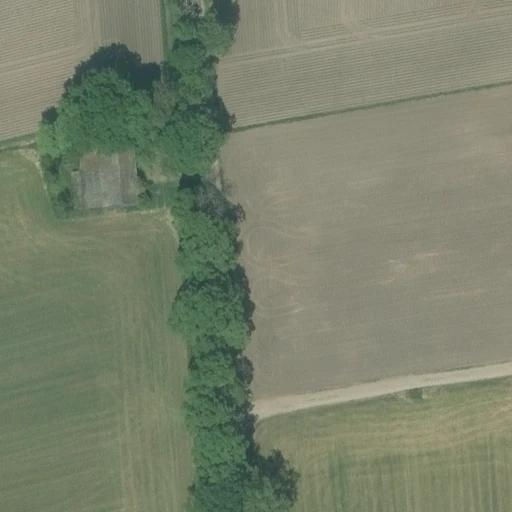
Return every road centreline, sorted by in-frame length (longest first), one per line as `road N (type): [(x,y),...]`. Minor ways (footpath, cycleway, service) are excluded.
road 1 (track): [(231,511),(188,0)]
road 2 (unknown): [(224,422),(511,372)]
